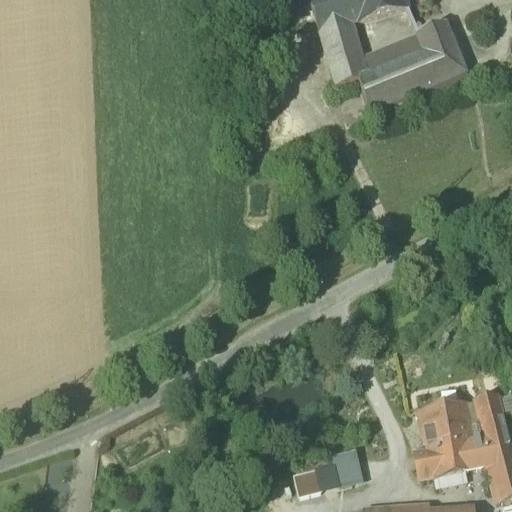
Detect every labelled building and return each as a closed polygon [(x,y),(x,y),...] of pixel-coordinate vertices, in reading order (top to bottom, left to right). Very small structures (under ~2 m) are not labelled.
[(319,39),(352,30),(409,14),(405,0),(313,0),(307,2),(319,39)] [(352,30),(319,39),(334,95),(358,88),(358,86),(368,82),(362,65),(352,30)] [(358,88),(369,124),(467,83),(445,30),(417,42),(417,43),(423,60),(368,82),(358,86),(358,88)] [(362,65),(368,82),(423,60),(417,43),(362,65)] [(511,398),(496,403),(500,421),(511,417),(511,398)] [(490,471),(500,508),(511,505),(511,463),(507,444),(500,421),(496,403),(466,408),(471,445),(459,448),(465,475),(490,471)] [(413,456),(418,484),(432,481),(465,475),(459,448),(471,445),(466,408),(419,417),(425,454),(413,456)] [(333,470),(339,493),(363,486),(355,453),(330,460),(333,470)] [(315,475),(320,497),(339,493),(333,470),(315,475)] [(320,497),(315,475),(292,480),(298,502),(320,497)] [(467,487),(465,475),(432,481),(434,492),(467,487)]
